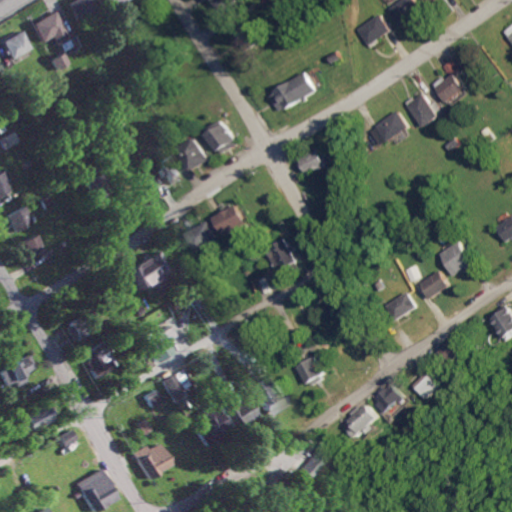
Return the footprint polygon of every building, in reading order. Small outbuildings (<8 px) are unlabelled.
[(69,0),(65,2),(75,21),(96,9),(90,0),(69,0)] [(124,0),(105,0),(109,8),(124,0)] [(216,0),(221,12),(238,4),(235,0),(216,0)] [(400,24),(424,12),(417,0),(402,0),(391,6),(400,24)] [(51,37),(55,46),(68,39),(55,11),(29,23),(38,42),(51,37)] [(362,26),(370,44),(394,33),(386,15),(362,26)] [(250,52),(264,44),(251,23),(237,31),(250,52)] [(0,40),(0,44),(8,60),(29,49),(20,30),(0,40)] [(49,59),(55,70),(67,63),(62,52),(49,59)] [(462,70),(455,59),(446,66),(452,76),(462,70)] [(322,90),(311,72),(273,94),(284,112),(322,90)] [(448,101),(469,90),(459,72),(438,84),(448,101)] [(434,104),(426,92),(409,103),(426,127),(447,111),(439,100),(434,104)] [(383,145),(413,127),(403,111),(373,128),(383,145)] [(212,128),(224,154),(242,146),(230,120),(212,128)] [(0,146),(1,149),(17,143),(12,132),(0,137),(0,146)] [(184,148),(196,170),(215,160),(202,138),(184,148)] [(310,172),(311,173),(333,167),(328,149),(299,157),(304,173),(310,172)] [(152,163),(166,184),(182,173),(168,152),(152,163)] [(103,196),(95,176),(84,181),(91,200),(103,196)] [(228,235),(251,222),(240,204),(218,217),(228,235)] [(9,232),(27,223),(19,206),(1,214),(9,232)] [(222,241),(214,221),(190,232),(198,251),(222,241)] [(14,242),(23,261),(40,253),(30,234),(14,242)] [(284,276),(303,268),(291,239),(272,248),(284,276)] [(443,252),(457,276),(477,264),(464,240),(443,252)] [(133,292),(160,279),(158,274),(166,271),(157,252),(122,269),(133,292)] [(422,282),(432,298),(453,286),(443,270),(422,282)] [(419,308),(411,292),(387,303),(395,319),(419,308)] [(509,339),(511,336),(511,307),(511,306),(495,317),(509,339)] [(67,342),(97,327),(89,310),(59,324),(67,342)] [(166,354),(161,341),(171,337),(167,326),(139,338),(149,361),(166,354)] [(439,354),(452,365),(466,349),(453,338),(439,354)] [(76,353),(90,379),(112,367),(98,341),(76,353)] [(0,384),(7,381),(10,386),(20,381),(17,374),(29,367),(21,354),(0,365),(0,384)] [(316,386),(333,376),(321,357),(304,367),(316,386)] [(426,398),(440,386),(427,372),(413,384),(426,398)] [(156,380),(169,403),(183,396),(169,373),(156,380)] [(241,386),(260,416),(279,404),(260,374),(241,386)] [(376,399),(388,413),(406,396),(394,383),(376,399)] [(146,407),(157,400),(151,389),(140,395),(146,407)] [(250,417),(242,399),(228,404),(225,397),(213,402),(223,428),(250,417)] [(353,416),(358,422),(351,429),(359,437),(381,416),(368,402),(353,416)] [(46,421),(39,404),(15,414),(22,431),(46,421)] [(199,446),(222,431),(206,405),(191,415),(195,423),(188,427),(199,446)] [(58,446),(71,440),(66,429),(53,436),(58,446)] [(324,447),(314,438),(307,445),(318,454),(324,447)] [(129,452),(140,478),(164,467),(154,442),(129,452)] [(292,470),(302,479),(319,458),(309,450),(292,470)] [(70,482),(86,511),(111,499),(95,469),(70,482)]
